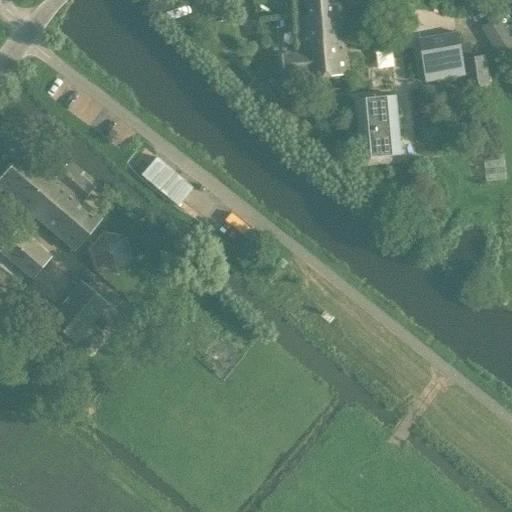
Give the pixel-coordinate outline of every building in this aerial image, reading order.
[(295,0),(298,35),(300,54),(281,55),(282,73),(300,72),(300,79),(343,75),(341,52),(345,51),(344,43),(341,43),(337,0),(295,0)] [(511,44),(497,20),(485,27),(505,59),(511,54),(511,44)] [(456,33),(416,40),(423,81),(463,75),(465,89),(487,85),(483,58),(461,62),(456,33)] [(245,98),(253,107),(270,91),(261,82),(245,98)] [(394,94),(354,98),(359,160),(399,156),(394,94)] [(0,188),(73,250),(84,237),(91,243),(85,249),(93,273),(117,277),(132,258),(124,235),(101,231),(96,237),(89,232),(100,219),(81,202),(93,188),(78,176),(82,172),(70,162),(55,180),(24,153),(0,180),(0,188)] [(0,252),(32,279),(50,258),(18,231),(0,251),(0,252)] [(75,343),(107,307),(79,283),(48,320),(75,343)]
